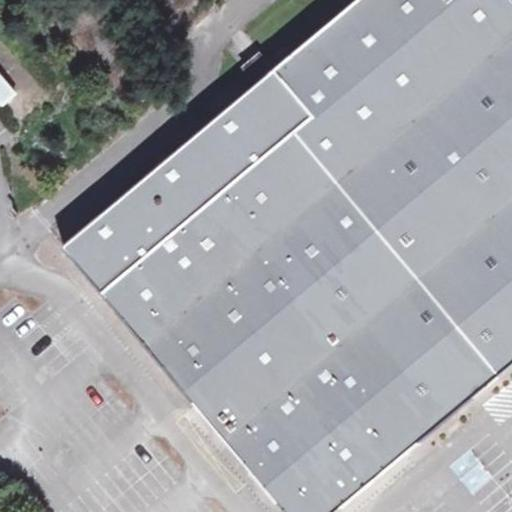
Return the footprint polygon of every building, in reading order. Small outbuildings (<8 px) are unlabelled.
[(259,86),(162,167),(222,242),(282,316),(405,457),(511,367),(511,0),(360,0),(276,71),(259,86)] [(245,69),(259,86),(276,71),(263,54),(245,69)] [(0,107),(5,108),(17,97),(0,76),(0,107)] [(95,284),(126,320),(222,242),(162,167),(65,247),(95,284)] [(282,316),(222,242),(126,320),(158,358),(187,393),(282,316)] [(339,511),(405,457),(282,316),(187,393),(286,511),(339,511)]
